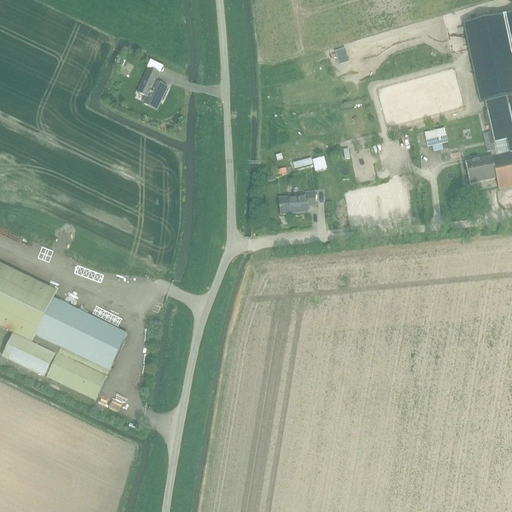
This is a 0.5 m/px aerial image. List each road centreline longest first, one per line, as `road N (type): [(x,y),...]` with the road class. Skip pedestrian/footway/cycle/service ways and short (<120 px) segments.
road 1 (unclassified): [(166,511),(198,336),(230,245),(219,0)]
road 2 (unknown): [(206,310),(166,292),(74,275),(0,245)]
